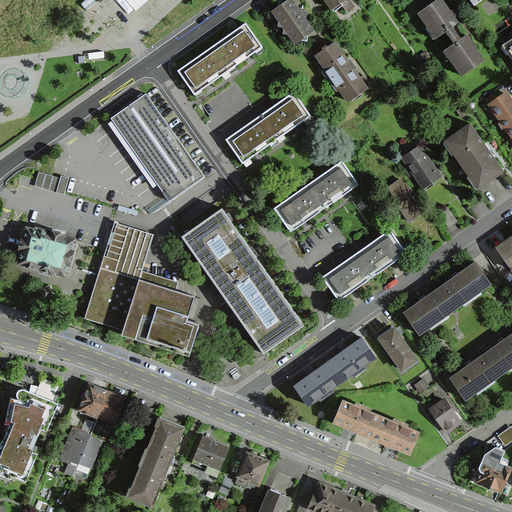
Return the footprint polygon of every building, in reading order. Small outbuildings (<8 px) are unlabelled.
[(318,32),(294,0),(293,0),(275,13),(300,46),(318,32)] [(350,0),(326,0),(335,12),(350,0)] [(464,24),(447,0),(439,0),(420,14),(439,40),(449,33),(458,46),(450,52),(467,76),(488,61),(471,36),(466,39),(458,28),(464,24)] [(266,50),(249,25),(214,49),(231,73),(266,50)] [(371,90),(337,44),(318,57),(351,104),(371,90)] [(231,73),(214,49),(180,72),(197,97),(231,73)] [(148,93),(108,121),(155,187),(161,183),(170,197),(204,173),(148,93)] [(313,118),(296,94),(262,118),(279,142),(313,118)] [(511,114),(511,100),(507,94),(490,107),(501,122),(511,114)] [(511,114),(501,122),(511,137),(511,114)] [(279,142),(262,118),(228,141),(244,165),(279,142)] [(506,174),(471,125),(448,141),(483,190),(506,174)] [(443,177),(421,147),(404,159),(426,190),(443,177)] [(362,187),(345,162),(311,186),(327,210),(362,187)] [(54,177),(39,173),(35,187),(50,191),(54,177)] [(70,179),(61,176),(60,179),(56,193),(65,195),(66,192),(70,179)] [(60,179),(54,177),(50,191),(56,193),(60,179)] [(425,212),(402,180),(388,189),(411,222),(425,212)] [(327,210),(311,186),(276,209),(293,234),(327,210)] [(221,203),(181,232),(263,349),(305,320),(221,203)] [(463,229),(447,209),(436,218),(452,238),(463,229)] [(84,319),(123,331),(143,269),(154,234),(115,222),(84,319)] [(79,241),(31,225),(18,266),(66,282),(79,241)] [(410,255),(393,231),(359,254),(376,279),(410,255)] [(511,239),(499,249),(511,267),(511,239)] [(376,279),(359,254),(324,278),(341,302),(376,279)] [(495,286),(479,263),(442,289),(458,312),(495,286)] [(143,269),(123,331),(189,352),(198,324),(186,320),(194,295),(175,289),(177,285),(178,281),(152,272),(143,269)] [(458,312),(442,289),(405,316),(421,338),(458,312)] [(420,361),(397,327),(380,339),(404,372),(420,361)] [(511,371),(511,337),(488,354),(505,377),(511,371)] [(365,339),(332,362),(347,383),(380,359),(365,339)] [(505,377),(488,354),(451,380),(468,403),(505,377)] [(347,383),(332,362),(296,388),(312,409),(347,383)] [(59,384),(42,377),(35,394),(26,390),(24,389),(23,389),(21,389),(19,390),(17,391),(16,393),(17,396),(18,398),(19,400),(11,399),(5,424),(10,425),(0,448),(0,467),(1,468),(0,471),(0,475),(10,480),(12,477),(26,482),(37,454),(33,452),(34,451),(32,450),(41,429),(46,432),(58,404),(52,401),(59,384)] [(429,387),(423,380),(415,386),(422,393),(429,387)] [(109,392),(89,385),(79,412),(99,419),(109,392)] [(129,399),(109,392),(99,419),(119,426),(129,399)] [(462,424),(445,401),(431,411),(448,434),(462,424)] [(382,418),(343,402),(334,424),(373,439),(382,418)] [(423,435),(382,418),(373,439),(414,456),(423,435)] [(163,419),(148,458),(173,468),(188,429),(163,419)] [(78,467),(91,437),(74,430),(62,460),(78,467)] [(103,442),(91,437),(78,467),(91,472),(103,442)] [(229,450),(204,439),(194,461),(208,466),(205,473),(217,478),(229,450)] [(511,448),(505,445),(502,452),(511,456),(511,448)] [(272,462),(249,453),(237,484),(247,488),(249,483),(261,488),(272,462)] [(173,468),(148,458),(131,498),(156,508),(173,468)] [(505,495),(511,477),(511,468),(486,458),(476,483),(505,495)] [(232,481),(226,479),(221,492),(227,494),(232,481)] [(335,511),(344,492),(321,482),(313,499),(305,496),(297,511),(311,511),(312,511),(314,511),(335,511)] [(288,511),(294,500),(271,491),(262,511),(288,511)] [(354,511),(360,499),(344,492),(335,511),(354,511)] [(375,511),(378,506),(360,499),(354,511),(375,511)]
